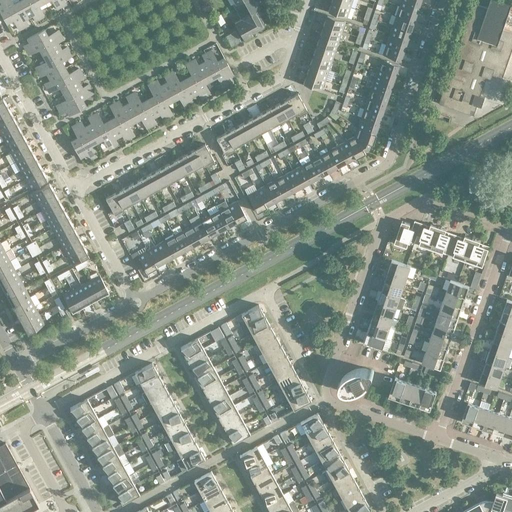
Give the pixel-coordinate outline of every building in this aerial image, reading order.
[(10,13),(2,0),(0,0),(0,2),(1,4),(0,4),(0,11),(6,23),(13,20),(18,29),(24,26),(16,10),(10,13)] [(10,0),(2,0),(10,13),(16,10),(24,26),(28,24),(25,19),(29,18),(19,0),(13,3),(10,0)] [(34,0),(19,0),(29,18),(32,16),(35,20),(38,19),(29,3),(34,0)] [(34,0),(29,3),(38,19),(44,15),(39,6),(45,2),(43,0),(34,0)] [(43,0),(45,2),(48,0),(51,0),(56,8),(62,5),(59,0),(43,0)] [(258,8),(253,0),(240,0),(235,3),(233,4),(240,18),(258,8)] [(420,2),(414,0),(400,0),(399,6),(416,12),(420,2)] [(473,3),(439,103),(473,115),(477,105),(481,107),(485,97),(480,95),(487,77),(491,78),(493,74),(502,77),(511,49),(511,31),(503,29),(511,2),(504,0),(490,0),(487,8),(473,3)] [(350,7),(331,1),(328,11),(346,17),(350,7)] [(416,12),(399,6),(396,15),(413,21),(416,12)] [(258,9),(258,8),(240,18),(234,22),(244,39),(252,35),(251,33),(265,25),(257,10),(258,9)] [(345,21),(327,15),(323,25),(341,31),(345,21)] [(413,21),(396,15),(392,25),(410,31),(413,21)] [(341,31),(323,25),(320,35),(338,41),(341,31)] [(410,31),(392,25),(389,34),(407,40),(410,31)] [(24,45),(26,48),(42,39),(45,45),(60,37),(57,30),(48,35),(44,29),(26,38),(29,42),(24,45)] [(241,41),(235,31),(225,36),(231,46),(241,41)] [(407,40),(389,34),(386,44),(403,50),(407,40)] [(338,41),(320,35),(317,44),(335,50),(338,41)] [(62,40),(60,37),(45,45),(42,39),(26,48),(29,54),(39,49),(42,55),(59,46),(58,42),(62,40)] [(335,50),(317,44),(313,54),(331,60),(335,50)] [(403,50),(386,44),(382,54),(400,60),(403,50)] [(61,49),(59,46),(42,55),(45,61),(36,67),(39,73),(55,64),(52,58),(68,50),(66,47),(61,49)] [(71,56),(68,50),(52,58),(55,64),(39,73),(41,76),(46,73),(47,77),(65,67),(62,61),(71,56)] [(211,51),(205,54),(214,70),(220,67),(228,83),(231,81),(229,76),(233,74),(223,57),(217,60),(211,51)] [(214,70),(205,54),(202,56),(205,60),(201,62),(211,80),(217,77),(222,86),(228,83),(220,67),(214,70)] [(331,60),(313,54),(310,63),(328,70),(331,60)] [(398,65),(381,59),(377,69),(395,75),(398,65)] [(195,60),(192,61),(201,77),(195,80),(204,96),(210,93),(205,83),(211,80),(201,62),(198,64),(195,60)] [(201,77),(192,61),(186,65),(191,74),(185,78),(194,95),(198,93),(200,98),(204,96),(195,80),(201,77)] [(328,70),(310,63),(307,73),(325,79),(328,70)] [(68,73),(65,67),(47,77),(49,80),(45,83),(46,86),(62,77),(65,83),(81,74),(78,68),(68,73)] [(395,75),(377,69),(374,78),(392,84),(395,75)] [(174,72),(167,75),(176,91),(182,88),(190,103),(193,102),(191,97),(194,95),(185,78),(179,81),(174,72)] [(325,79),(307,73),(303,83),(321,90),(325,79)] [(83,78),(81,74),(65,83),(62,77),(46,86),(50,92),(59,87),(63,93),(80,84),(78,80),(83,78)] [(176,91),(167,75),(164,77),(167,81),(163,83),(173,101),(179,97),(184,107),(190,103),(182,88),(176,91)] [(392,84),(374,78),(371,88),(388,94),(392,84)] [(157,80),(154,82),(163,98),(157,101),(166,117),(172,113),(167,104),(173,101),(163,83),(160,85),(157,80)] [(163,98),(154,82),(148,86),(153,95),(147,98),(156,116),(160,114),(163,119),(166,117),(157,101),(163,98)] [(82,87),(80,84),(63,93),(66,99),(57,104),(60,111),(76,102),(73,96),(88,88),(87,85),(82,87)] [(92,94),(88,88),(73,96),(76,102),(60,111),(62,114),(66,111),(68,115),(86,106),(82,99),(92,94)] [(388,94),(371,88),(367,98),(385,104),(388,94)] [(135,92),(129,96),(138,112),(144,108),(152,124),(155,123),(153,118),(156,116),(147,98),(141,102),(135,92)] [(306,109),(297,93),(288,98),(296,113),(296,114),(306,109)] [(138,112),(129,96),(126,97),(129,102),(125,104),(135,122),(141,118),(146,128),(152,124),(144,108),(138,112)] [(296,113),(288,98),(279,103),(287,118),(296,113)] [(385,104),(367,98),(364,108),(382,114),(385,104)] [(119,101),(116,103),(125,119),(119,122),(127,138),(134,134),(129,125),(135,122),(125,104),(122,106),(119,101)] [(125,119),(116,103),(110,106),(115,116),(109,119),(118,137),(122,135),(124,139),(127,138),(119,122),(125,119)] [(287,118),(279,103),(270,107),(278,123),(287,118)] [(0,122),(12,116),(7,107),(0,111),(0,122)] [(278,123),(270,107),(261,112),(269,128),(278,123)] [(382,114),(364,108),(361,117),(378,123),(382,114)] [(269,128),(261,112),(252,117),(260,133),(269,128)] [(97,113),(91,117),(100,132),(106,129),(114,145),(117,143),(115,139),(118,137),(109,119),(103,123),(97,113)] [(17,125),(12,116),(0,122),(0,133),(0,134),(17,125)] [(329,120),(326,116),(321,120),(323,124),(329,120)] [(100,132),(91,117),(88,118),(91,123),(87,125),(97,142),(103,139),(108,148),(114,145),(106,129),(100,132)] [(260,133),(252,117),(243,122),(251,138),(260,133)] [(378,123),(361,117),(357,127),(375,133),(378,123)] [(81,122),(78,124),(87,140),(81,143),(90,158),(96,155),(91,146),(97,142),(87,125),(84,127),(81,122)] [(251,138),(243,122),(234,127),(242,143),(251,138)] [(87,140),(78,124),(72,127),(77,137),(70,140),(80,158),(84,156),(86,160),(90,158),(81,143),(87,140)] [(22,134),(17,125),(0,134),(5,143),(22,134)] [(242,143),(234,127),(225,132),(233,147),(234,147),(242,143)] [(375,133),(357,127),(354,136),(368,147),(370,143),(371,143),(375,133)] [(233,147),(225,132),(215,137),(223,150),(224,154),(234,148),(234,147),(233,147)] [(27,143),(22,134),(5,143),(10,152),(27,143)] [(368,147),(354,136),(346,140),(355,157),(364,152),(363,150),(368,147)] [(355,157),(346,140),(337,145),(346,162),(355,157)] [(32,152),(27,143),(10,152),(15,161),(32,152)] [(214,160),(205,143),(195,148),(204,164),(203,164),(204,165),(214,160)] [(346,162),(337,145),(328,150),(337,166),(346,162)] [(204,164),(195,148),(186,153),(195,169),(203,164),(204,164)] [(337,166),(328,150),(319,155),(328,171),(337,166)] [(37,161),(32,152),(15,161),(20,170),(37,161)] [(195,169),(186,153),(177,158),(186,173),(195,169)] [(328,171),(319,155),(310,160),(319,176),(328,171)] [(186,173),(177,158),(168,163),(177,178),(186,173)] [(319,176),(310,160),(301,165),(310,181),(319,176)] [(42,170),(37,161),(20,170),(25,179),(42,170)] [(177,178),(168,163),(159,168),(168,183),(177,178)] [(310,181),(301,165),(292,170),(301,186),(310,181)] [(168,183),(159,168),(150,173),(159,188),(168,183)] [(47,179),(42,170),(25,179),(30,188),(47,179)] [(301,186),(292,170),(283,175),(292,191),(301,186)] [(159,188),(150,173),(141,178),(150,193),(159,188)] [(292,191),(283,175),(274,180),(283,196),(292,191)] [(150,193),(141,178),(132,183),(141,198),(150,193)] [(283,196),(274,180),(265,185),(274,201),(283,196)] [(54,192),(49,182),(32,192),(37,201),(54,192)] [(141,198),(132,183),(123,188),(132,203),(141,198)] [(274,201),(265,185),(256,189),(265,206),(274,201)] [(132,203),(123,188),(114,193),(123,208),(132,203)] [(265,206),(256,189),(247,195),(256,211),(265,206)] [(59,201),(54,192),(37,201),(42,210),(59,201)] [(123,208),(114,193),(105,198),(114,214),(124,209),(123,208)] [(236,200),(227,206),(236,222),(245,217),(236,200)] [(64,210),(59,201),(42,210),(47,219),(64,210)] [(236,222),(227,206),(218,210),(227,227),(236,222)] [(68,219),(64,210),(47,219),(52,228),(68,219)] [(227,227),(218,210),(209,215),(218,232),(227,227)] [(218,232),(209,215),(200,220),(209,237),(218,232)] [(73,228),(68,219),(52,228),(56,237),(73,228)] [(209,237),(200,220),(191,225),(200,242),(209,237)] [(414,243),(417,235),(416,235),(421,222),(414,220),(414,221),(412,229),(409,228),(410,224),(402,221),(403,220),(402,220),(402,221),(401,222),(401,223),(394,243),(407,247),(409,241),(414,243)] [(427,225),(421,222),(416,235),(417,235),(421,237),(419,244),(431,248),(439,225),(438,225),(438,226),(431,224),(429,228),(426,227),(427,225)] [(200,242),(191,225),(182,230),(191,247),(200,242)] [(439,226),(439,225),(431,248),(448,254),(455,234),(448,232),(448,234),(445,233),(446,229),(439,227),(439,226)] [(78,237),(73,228),(56,237),(61,246),(78,237)] [(191,247),(182,230),(173,235),(182,251),(191,247)] [(461,236),(455,234),(448,254),(465,260),(473,237),(472,237),(472,238),(465,236),(463,240),(460,238),(461,237),(461,236)] [(182,251),(173,235),(164,240),(173,256),(182,251)] [(83,245),(78,237),(61,246),(66,255),(83,245)] [(473,237),(465,260),(482,266),(489,246),(490,246),(482,243),(482,244),(482,246),(479,245),(480,241),(473,238),(473,237)] [(173,256),(164,240),(155,245),(164,261),(173,256)] [(88,255),(83,245),(66,255),(71,264),(88,255)] [(164,261),(155,245),(146,250),(155,266),(164,261)] [(155,266),(146,250),(137,255),(131,258),(137,269),(143,266),(146,271),(155,266)] [(0,265),(9,260),(5,251),(0,253),(0,265)] [(0,277),(14,269),(9,260),(0,265),(0,277)] [(392,260),(388,270),(407,277),(410,266),(392,260)] [(19,278),(14,269),(0,277),(0,283),(2,287),(19,278)] [(407,277),(388,270),(385,280),(403,287),(407,277)] [(99,275),(90,280),(99,297),(108,292),(99,275)] [(24,287),(19,278),(2,287),(7,296),(24,287)] [(99,297),(90,280),(81,285),(90,302),(99,297)] [(403,287),(385,280),(381,291),(400,297),(403,287)] [(450,280),(447,290),(465,297),(469,286),(450,280)] [(90,302),(81,285),(72,290),(81,307),(90,302)] [(29,296),(24,287),(7,296),(12,306),(29,296)] [(81,307),(72,290),(62,295),(72,312),(81,307)] [(465,297),(447,290),(443,300),(462,307),(465,297)] [(400,297),(381,291),(378,301),(396,307),(400,297)] [(34,305),(29,296),(12,306),(17,314),(34,305)] [(511,300),(507,299),(503,310),(511,312),(511,300)] [(462,307),(443,300),(440,311),(458,317),(462,307)] [(396,307),(378,301),(374,311),(393,317),(396,307)] [(241,314),(246,324),(264,314),(258,304),(241,314)] [(39,314),(34,305),(17,314),(22,323),(39,314)] [(511,312),(503,310),(500,320),(511,323),(511,312)] [(393,317),(374,311),(371,321),(389,328),(393,317)] [(458,317),(440,311),(436,321),(455,327),(458,317)] [(44,324),(39,314),(22,323),(27,333),(44,324)] [(269,324),(264,314),(246,324),(251,333),(269,324)] [(511,323),(500,320),(496,330),(511,335),(511,323)] [(389,328),(371,321),(367,331),(386,338),(389,328)] [(455,327),(436,321),(433,331),(451,337),(455,327)] [(231,332),(226,322),(220,325),(226,335),(231,332)] [(274,333),(269,324),(251,333),(257,343),(274,333)] [(224,336),(218,326),(212,329),(218,339),(224,336)] [(511,344),(511,335),(496,330),(493,340),(511,347),(511,344)] [(386,338),(367,331),(363,342),(382,348),(386,338)] [(451,337),(433,331),(429,341),(448,348),(451,337)] [(279,343),(274,333),(257,343),(262,352),(279,343)] [(232,335),(227,338),(231,344),(235,342),(232,335)] [(180,347),(185,357),(203,348),(197,338),(180,347)] [(229,346),(225,339),(221,341),(224,348),(229,346)] [(511,347),(493,340),(489,350),(508,357),(511,347)] [(448,348),(429,341),(426,352),(444,358),(448,348)] [(239,349),(235,342),(231,344),(235,351),(239,349)] [(284,352),(279,343),(262,352),(267,362),(284,352)] [(232,352),(229,346),(224,348),(228,355),(232,352)] [(208,357),(203,348),(185,357),(190,367),(208,357)] [(508,357),(489,350),(486,361),(504,367),(508,357)] [(290,362),(284,352),(267,362),(272,371),(290,362)] [(444,358),(426,352),(422,362),(441,369),(444,358)] [(242,354),(238,357),(241,363),(246,361),(242,354)] [(213,366),(208,357),(190,367),(196,376),(213,366)] [(239,365),(235,358),(231,360),(235,367),(239,365)] [(250,368),(246,361),(241,363),(245,370),(250,368)] [(504,367),(486,361),(482,371),(501,377),(504,367)] [(295,371),(290,362),(272,371),(277,381),(295,371)] [(134,372),(140,382),(157,372),(152,363),(134,372)] [(243,371),(239,365),(235,367),(238,374),(243,371)] [(218,376),(213,366),(196,376),(201,386),(218,376)] [(341,379),(341,380),(340,381),(340,382),(340,383),(339,384),(339,385),(340,386),(340,387),(340,388),(341,388),(342,389),(343,390),(344,391),(345,391),(347,391),(349,392),(350,392),(352,391),(354,391),(357,390),(359,389),(361,388),(363,387),(364,387),(366,385),(367,384),(368,382),(369,382),(370,380),(370,379),(371,378),(371,377),(371,376),(372,376),(373,375),(373,374),(374,373),(374,372),(373,372),(373,371),(373,370),(372,370),(372,369),(371,369),(370,369),(369,369),(368,370),(367,369),(366,369),(364,368),(363,368),(361,368),(359,368),(357,369),(355,369),(352,370),(350,371),(348,373),(346,374),(345,375),(344,376),(342,378),(341,379)] [(300,381),(295,371),(277,381),(282,390),(300,381)] [(501,377),(482,371),(479,381),(497,388),(501,377)] [(162,382),(157,372),(140,382),(145,392),(162,382)] [(252,373),(248,376),(252,382),(256,380),(252,373)] [(223,385),(218,376),(201,386),(206,395),(223,385)] [(250,384),(246,377),(241,379),(245,386),(250,384)] [(389,396),(399,400),(406,381),(395,377),(389,396)] [(124,390),(119,380),(113,383),(119,394),(124,390)] [(260,387),(256,380),(252,382),(255,389),(260,387)] [(305,390),(300,381),(282,390),(288,400),(305,390)] [(416,384),(406,381),(399,400),(409,403),(416,384)] [(168,391),(162,382),(145,392),(141,394),(146,403),(150,401),(168,391)] [(470,382),(468,389),(474,391),(476,384),(470,382)] [(117,395),(111,384),(105,387),(111,398),(117,395)] [(253,390),(250,384),(245,386),(249,393),(253,390)] [(426,388),(416,384),(409,403),(420,407),(426,388)] [(229,395),(223,385),(206,395),(211,405),(229,395)] [(437,392),(426,388),(420,407),(430,410),(437,392)] [(307,393),(305,390),(288,400),(293,410),(311,400),(307,393)] [(173,401),(168,391),(150,401),(155,411),(173,401)] [(263,392),(258,395),(262,401),(266,399),(263,392)] [(125,394),(120,396),(124,403),(128,401),(125,394)] [(234,404),(229,395),(211,405),(216,414),(234,404)] [(260,402),(256,396),(252,398),(255,405),(260,402)] [(122,404),(118,397),(114,400),(117,407),(122,404)] [(69,408),(75,418),(92,408),(87,398),(69,408)] [(270,406),(266,399),(262,401),(266,408),(270,406)] [(132,407),(128,401),(124,403),(128,410),(132,407)] [(178,410),(173,401),(155,411),(160,420),(178,410)] [(264,409),(260,402),(255,405),(259,412),(264,409)] [(461,421),(472,425),(478,406),(468,402),(461,421)] [(126,411),(122,404),(117,407),(121,413),(126,411)] [(239,414),(234,404),(216,414),(221,423),(239,414)] [(489,409),(478,406),(472,425),(482,428),(489,409)] [(97,417),(92,408),(75,418),(80,427),(97,417)] [(499,413),(489,409),(482,428),(492,432),(499,413)] [(183,420),(178,410),(160,420),(166,429),(183,420)] [(273,411),(269,414),(273,421),(277,418),(273,411)] [(323,422),(317,412),(300,422),(305,432),(323,422)] [(135,413),(131,415),(134,422),(139,419),(135,413)] [(509,416),(499,413),(492,432),(503,435),(509,416)] [(244,423),(239,414),(221,423),(227,433),(244,423)] [(271,422),(267,415),(262,418),(266,424),(271,422)] [(132,423),(128,416),(124,419),(128,426),(132,423)] [(511,417),(509,416),(503,435),(511,438),(511,417)] [(103,427),(97,417),(80,427),(85,437),(103,427)] [(142,426),(139,419),(134,422),(138,429),(142,426)] [(188,429),(183,420),(166,429),(171,439),(188,429)] [(328,432),(323,422),(305,432),(311,441),(328,432)] [(136,430),(132,423),(128,426),(131,432),(136,430)] [(250,433),(244,423),(227,433),(232,443),(250,433)] [(113,434),(108,424),(103,427),(85,437),(90,446),(108,436),(113,434)] [(193,439),(188,429),(171,439),(167,441),(172,450),(176,448),(193,439)] [(288,438),(284,431),(279,433),(283,440),(288,438)] [(145,432),(141,434),(145,441),(149,438),(145,432)] [(333,441),(328,432),(311,441),(316,451),(333,441)] [(281,441),(277,434),(273,437),(277,444),(281,441)] [(143,442),(139,435),(134,438),(138,444),(143,442)] [(113,446),(108,436),(90,446),(95,456),(113,446)] [(153,445),(149,438),(145,441),(148,448),(153,445)] [(199,448),(193,439),(176,448),(181,458),(199,448)] [(338,451),(333,441),(316,451),(321,460),(338,451)] [(0,511),(22,511),(39,504),(5,442),(0,445),(0,511)] [(146,449),(143,442),(138,444),(142,451),(146,449)] [(291,443),(286,446),(290,453),(295,450),(291,443)] [(118,455),(113,446),(95,456),(101,465),(118,455)] [(262,456),(256,446),(239,455),(244,465),(262,456)] [(288,454),(284,447),(280,449),(284,456),(288,454)] [(201,452),(199,448),(181,458),(187,468),(204,458),(201,452)] [(298,457),(295,450),(290,453),(294,459),(298,457)] [(156,451),(151,453),(155,460),(159,457),(156,451)] [(344,460),(338,451),(321,460),(326,470),(344,460)] [(153,461),(149,454),(145,457),(148,463),(153,461)] [(292,461),(288,454),(284,456),(287,463),(292,461)] [(123,465),(118,455),(101,465),(106,474),(123,465)] [(267,465),(262,456),(244,465),(250,475),(267,465)] [(163,464),(159,457),(155,460),(159,467),(163,464)] [(349,470),(344,460),(326,470),(331,479),(349,470)] [(157,468),(153,461),(148,463),(152,470),(157,468)] [(301,462),(297,465),(300,472),(305,469),(301,462)] [(128,474),(123,465),(106,474),(111,484),(128,474)] [(272,475),(267,465),(250,475),(255,484),(272,475)] [(298,473),(295,466),(290,468),(294,475),(298,473)] [(309,476),(305,469),(300,472),(304,478),(309,476)] [(166,470),(162,472),(166,479),(170,477),(166,470)] [(354,479),(349,470),(331,479),(336,489),(354,479)] [(216,481),(211,471),(193,480),(199,490),(216,481)] [(302,480),(298,473),(294,475),(298,482),(302,480)] [(134,484),(128,474),(111,484),(116,493),(134,484)] [(164,480),(160,474),(155,476),(159,483),(164,480)] [(277,484),(272,475),(255,484),(260,494),(277,484)] [(359,489),(354,479),(336,489),(342,498),(359,489)] [(221,490),(216,481),(199,490),(204,500),(221,490)] [(312,481),(307,484),(311,491),(315,488),(312,481)] [(139,494),(134,484),(116,493),(122,503),(139,494)] [(283,494),(277,484),(260,494),(265,503),(283,494)] [(309,492),(305,485),(300,487),(304,494),(309,492)] [(319,495),(315,488),(311,491),(315,497),(319,495)] [(181,496),(177,489),(173,492),(176,498),(181,496)] [(364,498),(359,489),(342,498),(347,508),(364,498)] [(227,500),(221,490),(204,500),(209,509),(227,500)] [(312,498),(309,492),(304,494),(308,501),(312,498)] [(490,501),(487,501),(488,511),(489,511),(490,511),(493,511),(502,511),(508,496),(496,492),(497,493),(493,502),(491,502),(490,501)] [(174,500),(170,493),(166,495),(170,502),(174,500)] [(271,511),(288,503),(283,494),(265,503),(269,511),(271,511)] [(510,497),(508,496),(502,511),(511,511),(511,496),(510,496),(510,497)] [(362,511),(370,508),(364,498),(347,508),(349,511),(362,511)] [(226,511),(232,509),(227,500),(209,509),(210,511),(226,511)] [(293,500),(288,503),(271,511),(294,511),(298,510),(293,500)] [(322,500),(317,503),(321,509),(326,507),(322,500)] [(488,511),(487,501),(486,502),(484,502),(482,503),(478,505),(477,503),(470,508),(472,511),(485,511),(486,511),(488,511)] [(184,502),(179,504),(183,511),(188,509),(184,502)]
